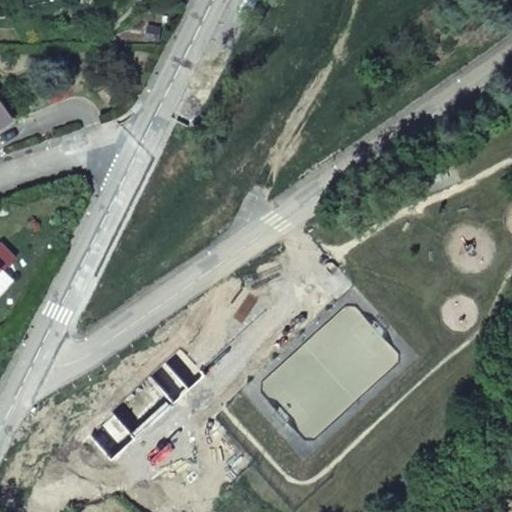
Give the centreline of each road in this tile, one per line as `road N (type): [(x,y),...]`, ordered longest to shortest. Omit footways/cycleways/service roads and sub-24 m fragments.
road 1 (residential): [(511,60),(96,349),(66,364),(35,359)]
road 2 (residential): [(35,359),(130,158)]
road 3 (residential): [(130,158),(211,0)]
road 4 (residential): [(0,178),(70,155),(130,158)]
